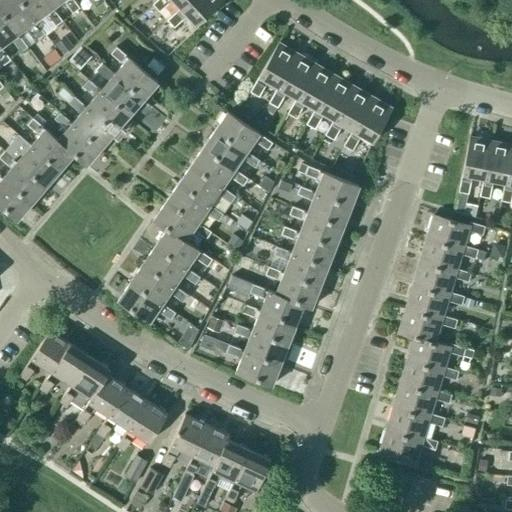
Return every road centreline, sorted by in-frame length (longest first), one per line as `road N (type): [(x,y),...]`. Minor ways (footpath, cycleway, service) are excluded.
road 1 (residential): [(316,425),(442,85)]
road 2 (residential): [(316,425),(133,347),(40,278)]
road 3 (unclassified): [(442,85),(279,0)]
